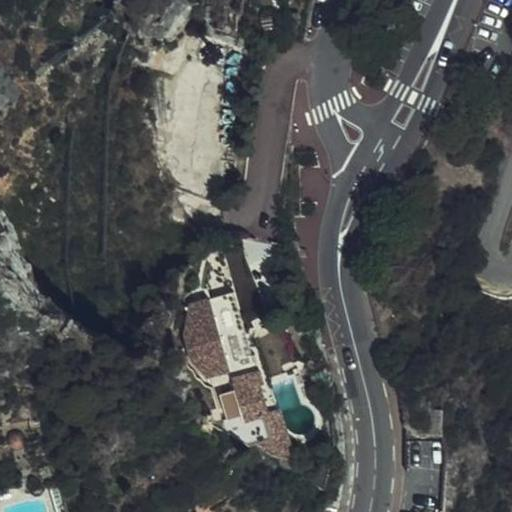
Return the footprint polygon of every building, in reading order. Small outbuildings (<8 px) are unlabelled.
[(275,122),(272,96),(268,96),(265,121),(275,122)] [(285,97),(272,96),(275,122),(282,122),(285,97)] [(235,247),(217,255),(232,291),(250,284),(235,247)] [(199,286),(201,293),(207,317),(231,311),(222,280),(199,286)] [(175,293),(177,300),(201,293),(199,286),(175,293)] [(174,316),(176,324),(182,322),(187,342),(181,343),(182,348),(192,363),(215,358),(213,349),(205,318),(207,317),(201,293),(177,300),(174,316)] [(239,341),(231,311),(207,317),(215,349),(239,341)] [(215,349),(207,317),(205,318),(213,349),(215,349)] [(182,322),(176,324),(181,343),(187,342),(182,322)] [(207,410),(208,415),(235,433),(248,440),(271,455),(264,422),(256,424),(251,402),(255,401),(247,371),(250,370),(247,356),(242,340),(239,341),(215,349),(213,349),(215,358),(220,379),(205,384),(208,401),(210,409),(207,410)] [(269,421),(262,398),(259,400),(264,422),(269,421)] [(259,400),(255,401),(251,402),(256,424),(264,422),(259,400)] [(264,422),(271,455),(277,453),(269,421),(264,422)] [(235,433),(213,453),(224,463),(248,440),(235,433)]
